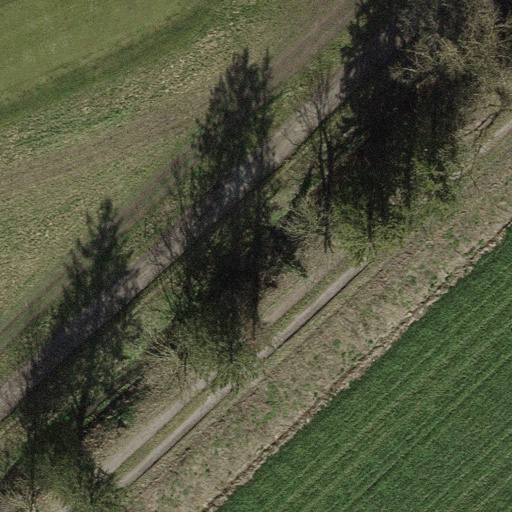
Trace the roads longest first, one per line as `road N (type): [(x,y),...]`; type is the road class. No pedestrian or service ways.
road 1 (track): [(0,402),(434,0)]
road 2 (track): [(511,120),(85,511)]
